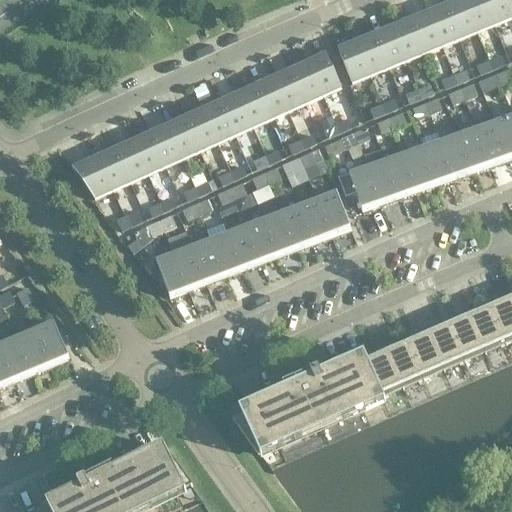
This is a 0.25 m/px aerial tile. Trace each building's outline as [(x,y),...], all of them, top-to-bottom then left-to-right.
[(478,36),(463,0),(445,8),(460,43),(478,36)] [(495,28),(483,0),(463,0),(478,36),(495,28)] [(511,21),(511,18),(504,0),(483,0),(495,28),(511,21)] [(460,43),(445,8),(428,15),(442,50),(460,43)] [(442,50),(428,15),(410,22),(424,58),(442,50)] [(424,58),(410,22),(392,29),(406,65),(424,58)] [(406,65),(392,29),(374,37),(389,72),(406,65)] [(389,72),(374,37),(356,44),(371,79),(389,72)] [(371,79),(356,44),(338,51),(352,87),(371,79)] [(326,57),(307,65),(323,100),(341,92),(326,57)] [(501,59),(489,64),(493,73),(505,68),(501,59)] [(493,73),(489,64),(477,69),(481,78),(493,73)] [(323,100),(307,65),(290,73),(306,108),(323,100)] [(306,108),(290,73),(272,81),(288,116),(306,108)] [(511,84),(511,82),(508,73),(496,78),(501,89),(511,84)] [(465,74),(454,79),(457,87),(469,83),(465,74)] [(501,89),(496,78),(484,82),(489,94),(501,89)] [(457,87),(454,79),(442,83),(445,92),(457,87)] [(288,116),(272,81),(255,89),(271,123),(288,116)] [(477,98),(473,87),(461,92),(465,103),(477,98)] [(430,88),(418,93),(422,102),(433,97),(430,88)] [(271,123),(255,89),(237,96),(253,131),(271,123)] [(465,103),(461,92),(449,97),(454,108),(465,103)] [(422,102),(418,93),(406,98),(410,107),(422,102)] [(253,131),(237,96),(220,104),(236,139),(253,131)] [(442,113),(437,102),(425,107),(430,118),(442,113)] [(394,103),(382,108),(386,116),(398,112),(394,103)] [(236,139),(220,104),(202,112),(218,147),(236,139)] [(430,118),(425,107),(413,111),(418,123),(430,118)] [(386,116),(382,108),(371,112),(374,121),(386,116)] [(218,147),(202,112),(185,120),(201,155),(218,147)] [(406,127),(402,116),(390,121),(394,132),(406,127)] [(324,133),(336,128),(332,119),(320,124),(324,133)] [(201,155),(185,120),(167,128),(183,163),(201,155)] [(511,163),(511,120),(495,126),(509,165),(511,163)] [(394,132),(390,121),(378,126),(383,137),(394,132)] [(347,122),(336,128),(340,136),(351,131),(347,122)] [(509,165),(495,126),(477,132),(491,171),(509,165)] [(183,163),(167,128),(150,136),(166,171),(183,163)] [(340,136),(336,128),(324,133),(328,142),(340,136)] [(370,142),(365,131),(353,137),(358,148),(370,142)] [(491,171),(477,132),(459,138),(472,177),(491,171)] [(166,171),(150,136),(132,144),(148,179),(166,171)] [(358,148),(353,137),(342,142),(347,153),(358,148)] [(312,138),(301,143),(305,152),(316,147),(312,138)] [(472,177),(459,138),(441,145),(454,183),(472,177)] [(305,152),(301,143),(289,149),(293,157),(305,152)] [(148,179),(132,144),(115,152),(131,187),(148,179)] [(454,183),(441,145),(423,151),(436,190),(454,183)] [(436,190),(423,151),(405,157),(418,196),(436,190)] [(131,187),(115,152),(97,160),(113,194),(131,187)] [(277,154),(266,159),(270,168),(281,163),(277,154)] [(316,166),(311,155),(300,161),(305,172),(316,166)] [(418,196),(405,157),(386,163),(400,202),(418,196)] [(270,168),(266,159),(254,164),(258,173),(270,168)] [(113,194),(97,160),(72,171),(95,203),(113,194)] [(305,172),(300,161),(288,166),(293,177),(305,172)] [(400,202),(386,163),(368,170),(382,208),(400,202)] [(242,170),(231,175),(235,184),(246,178),(242,170)] [(382,208),(368,170),(338,180),(345,200),(356,196),(363,215),(382,208)] [(281,182),(276,171),(265,176),(270,187),(281,182)] [(235,184),(231,175),(219,180),(223,189),(235,184)] [(270,187),(265,176),(253,182),(258,193),(270,187)] [(207,185),(196,191),(200,199),(211,194),(207,185)] [(246,198),(241,187),(230,192),(235,203),(246,198)] [(200,199),(196,191),(184,196),(188,205),(200,199)] [(235,203),(230,192),(218,197),(223,208),(235,203)] [(352,234),(337,196),(319,203),(333,241),(352,234)] [(172,201),(161,207),(165,215),(176,210),(172,201)] [(211,214),(206,203),(195,208),(200,219),(211,214)] [(333,241),(319,203),(301,209),(315,248),(333,241)] [(165,215),(161,207),(149,212),(153,221),(165,215)] [(200,219),(195,208),(183,213),(188,224),(200,219)] [(315,248),(301,209),(283,216),(297,254),(315,248)] [(128,218),(133,229),(142,225),(137,214),(128,218)] [(297,254),(283,216),(265,223),(279,261),(297,254)] [(133,229),(128,218),(117,224),(121,233),(122,235),(133,229)] [(176,229),(172,218),(160,224),(165,235),(176,229)] [(279,261),(265,223),(247,230),(261,268),(279,261)] [(165,235),(160,224),(148,229),(153,240),(165,235)] [(261,268),(247,230),(229,236),(243,275),(261,268)] [(243,275),(229,236),(211,243),(225,281),(243,275)] [(225,281),(211,243),(193,250),(207,288),(225,281)] [(134,244),(126,249),(132,258),(140,252),(134,244)] [(207,288),(193,250),(175,256),(189,295),(207,288)] [(189,295),(175,256),(156,263),(170,302),(189,295)] [(17,296),(18,297),(20,302),(31,297),(28,291),(17,296)] [(9,294),(0,298),(0,304),(3,311),(15,305),(9,294)] [(34,303),(31,297),(20,302),(23,309),(34,303)] [(511,344),(511,303),(510,298),(493,305),(491,299),(483,303),(485,308),(468,316),(485,355),(511,344)] [(485,355),(468,316),(452,323),(449,317),(441,320),(444,326),(427,333),(444,373),(485,355)] [(62,344),(54,326),(36,333),(44,352),(51,371),(70,364),(62,344)] [(51,371),(44,352),(36,333),(18,341),(34,378),(51,371)] [(444,373),(427,333),(410,341),(408,335),(400,338),(403,344),(386,351),(403,391),(444,373)] [(34,378),(18,341),(0,348),(16,386),(34,378)] [(0,392),(16,386),(0,348),(0,392)] [(403,391),(386,351),(369,359),(367,353),(363,355),(364,358),(383,401),(384,401),(383,400),(403,391)] [(383,401),(364,358),(321,378),(317,368),(281,384),(285,393),(240,413),(241,416),(232,420),(258,457),(259,456),(261,462),(386,406),(384,401),(383,401)] [(164,449),(114,474),(110,464),(75,481),(79,491),(47,507),(49,511),(155,511),(187,496),(184,490),(190,487),(191,488),(192,487),(165,451),(165,452),(164,449)]
